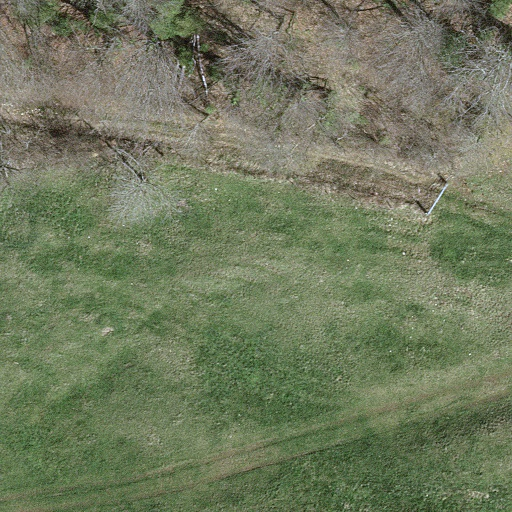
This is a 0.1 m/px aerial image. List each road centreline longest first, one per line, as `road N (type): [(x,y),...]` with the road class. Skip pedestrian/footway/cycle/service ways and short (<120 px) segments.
road 1 (track): [(0,510),(148,485),(511,384)]
road 2 (track): [(0,110),(339,171),(511,222)]
